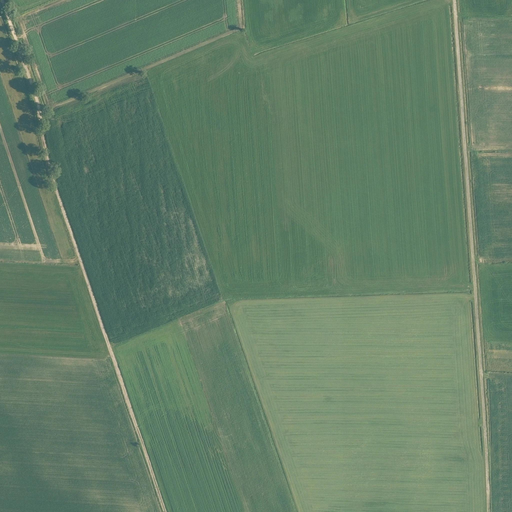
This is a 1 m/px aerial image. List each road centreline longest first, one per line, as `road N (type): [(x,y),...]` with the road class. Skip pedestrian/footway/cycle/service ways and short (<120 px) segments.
road 1 (track): [(487,511),(454,0)]
road 2 (track): [(165,511),(49,170),(39,118)]
road 3 (unclassified): [(39,118),(1,0)]
